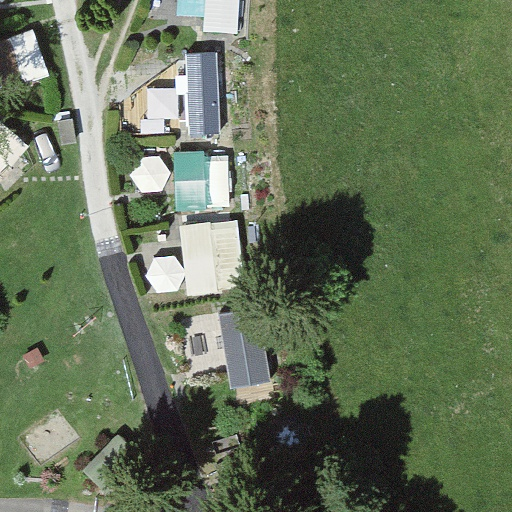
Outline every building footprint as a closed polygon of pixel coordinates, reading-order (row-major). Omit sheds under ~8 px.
[(177,0),(177,15),(243,18),(243,0),(177,0)] [(0,77),(47,61),(34,23),(0,34),(0,77)] [(183,45),(186,125),(224,124),(221,44),(183,45)] [(183,86),(149,87),(150,120),(184,119),(183,86)] [(0,135),(0,172),(19,153),(0,135)] [(180,148),(180,201),(230,200),(229,147),(180,148)] [(236,216),(181,226),(192,287),(247,277),(236,216)] [(276,370),(265,325),(225,335),(235,380),(276,370)]
